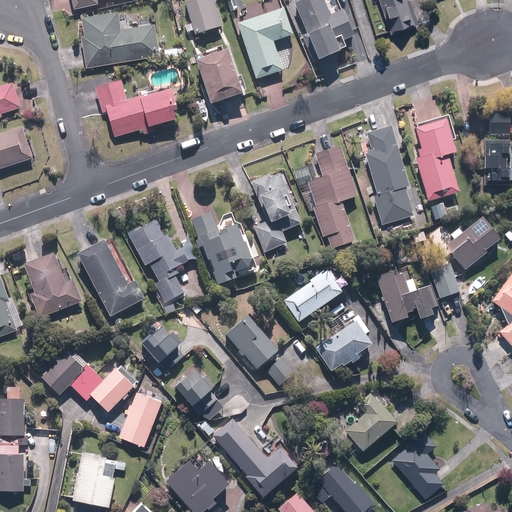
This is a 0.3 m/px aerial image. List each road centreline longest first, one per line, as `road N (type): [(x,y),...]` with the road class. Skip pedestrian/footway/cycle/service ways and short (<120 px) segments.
road 1 (residential): [(88,190),(498,43)]
road 2 (residential): [(88,190),(44,44),(6,1)]
